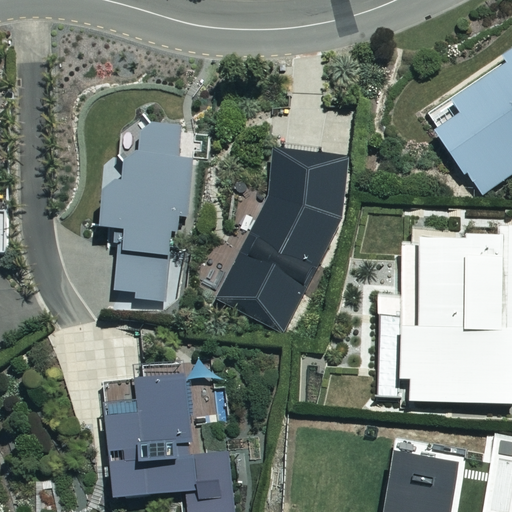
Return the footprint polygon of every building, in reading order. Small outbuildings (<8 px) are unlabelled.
[(511,53),(427,118),(486,196),(511,176),(511,53)] [(187,128),(126,119),(119,162),(131,164),(128,185),(112,182),(105,227),(126,230),(115,295),(166,303),(180,217),(187,218),(197,159),(183,157),(187,128)] [(350,162),(283,152),(272,194),(217,301),(283,334),(340,224),(350,162)] [(511,226),(504,226),(504,237),(407,235),(405,297),(382,296),(380,401),(511,404),(511,226)] [(197,456),(189,376),(141,381),(144,404),(110,408),(119,499),(188,492),(190,511),(237,511),(232,453),(197,456)] [(448,511),(457,459),(392,449),(381,511),(448,511)]
